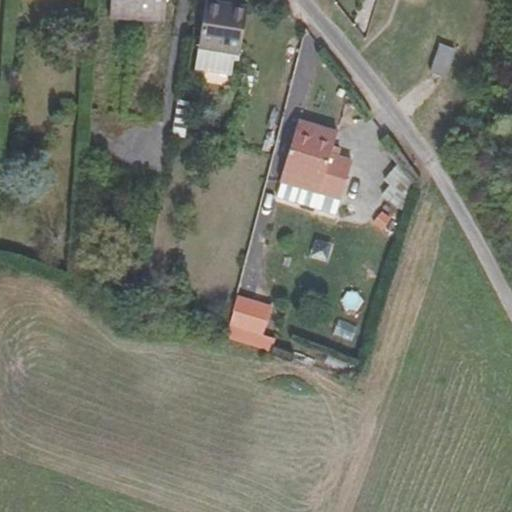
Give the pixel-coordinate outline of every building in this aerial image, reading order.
[(113,0),(112,21),(167,24),(168,0),(113,0)] [(248,8),(208,0),(200,48),(240,54),(248,8)] [(440,46),(431,73),(448,78),(456,51),(440,46)] [(240,54),(200,48),(196,71),(231,77),(234,61),(239,62),(240,54)] [(191,103),(178,101),(172,136),(185,138),(191,104),(191,103)] [(317,193),(320,194),(332,154),(338,132),(300,120),(282,181),(282,183),(317,193)] [(354,160),(332,154),(320,194),(342,200),(342,198),(354,160)] [(413,185),(397,165),(383,181),(389,186),(382,196),(405,214),(413,185)] [(313,205),(317,193),(282,183),(279,195),(313,205)] [(229,326),(242,330),(250,300),(237,296),(229,326)] [(242,330),(263,337),(272,307),(250,300),(242,330)] [(242,330),(229,326),(226,338),(239,342),(242,330)] [(259,349),(263,337),(242,330),(239,342),(259,349)]
